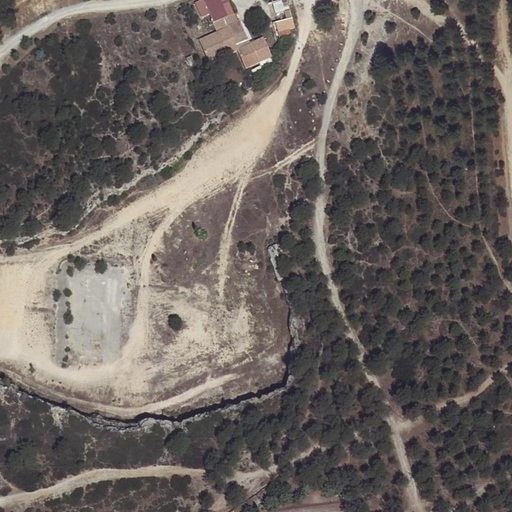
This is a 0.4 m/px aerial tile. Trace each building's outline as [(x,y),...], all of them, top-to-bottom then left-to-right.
[(254,42),(253,39),(243,16),(240,18),(232,0),(197,0),(204,13),(212,10),(221,27),(202,36),(213,60),(242,47),(250,65),(264,59),(262,54),(275,49),(270,35),(260,39),(254,42)] [(286,18),(298,14),(304,13),(300,1),(283,7),(286,18)] [(301,23),(298,14),(286,18),(289,27),(301,23)] [(262,54),(264,59),(277,53),(275,49),(262,54)] [(194,52),(188,55),(192,63),(198,60),(194,52)]
